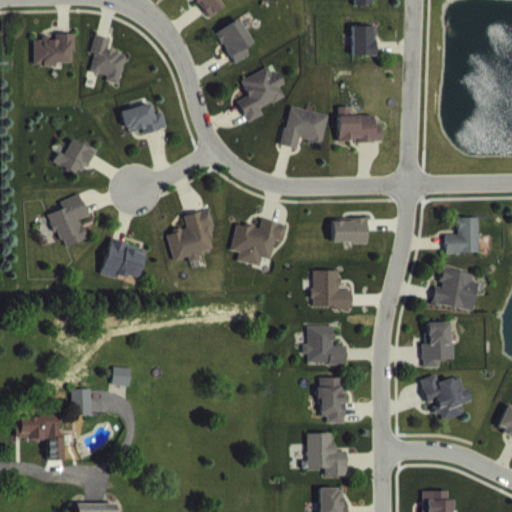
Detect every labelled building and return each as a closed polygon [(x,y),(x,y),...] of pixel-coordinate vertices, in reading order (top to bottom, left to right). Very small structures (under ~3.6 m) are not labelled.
[(223,7),(218,0),(187,0),(185,2),(208,34),(224,22),(216,12),(223,7)] [(352,0),(353,20),(373,20),(373,8),(380,8),(379,0),(352,0)] [(245,63),(253,58),(238,34),(216,48),(235,79),(250,70),(245,63)] [(353,70),(377,70),(377,41),(352,41),(353,70)] [(33,53),(34,81),(56,81),(56,78),(74,78),(73,48),(55,49),(55,53),(33,53)] [(126,69),(108,65),(111,54),(95,50),(91,68),(94,69),(90,87),(108,91),(106,96),(119,99),(126,69)] [(241,96),(248,111),(238,116),(248,137),(264,130),(260,124),(285,112),(280,101),(285,99),(279,87),(273,90),(269,82),(241,96)] [(121,127),(128,148),(143,144),(145,150),(167,143),(162,127),(154,130),(150,118),(121,127)] [(329,130),(290,121),(281,160),(297,164),(300,154),(322,159),(329,130)] [(338,131),(338,156),(358,155),(358,157),(382,157),(382,140),(375,140),(374,130),(338,131)] [(94,165),(72,153),(64,169),(59,167),(54,177),(80,191),(94,165)] [(60,217),(63,224),(50,229),(63,263),(88,254),(81,235),(89,231),(81,209),(60,217)] [(174,276),(189,272),(190,278),(202,275),(200,268),(216,264),(207,225),(184,231),(187,243),(167,248),(174,276)] [(480,268),(479,232),(458,232),(459,249),(446,250),(446,268),(480,268)] [(231,266),(239,268),(238,277),(260,281),(261,273),(271,275),(275,255),(284,257),(287,239),(261,234),(260,243),(237,238),(231,266)] [(368,234),(332,235),(332,258),(368,258),(368,234)] [(146,264),(110,254),(101,290),(118,294),(119,289),(138,294),(146,264)] [(474,289),(444,283),(440,302),(436,301),(432,319),(473,326),(478,297),(473,296),(474,289)] [(340,286),(313,286),(313,323),(352,323),(352,306),(340,306),(340,286)] [(454,374),(454,358),(450,358),(449,337),(428,338),(428,358),(423,359),(423,383),(440,382),(439,375),(454,374)] [(346,379),(346,361),(334,361),(334,341),(308,341),(308,359),(304,359),(303,369),(309,369),(309,379),(346,379)] [(109,364),(126,366),(124,384),(115,383),(107,382),(109,364)] [(131,401),(131,383),(113,382),(112,400),(131,401)] [(85,386),(66,387),(67,413),(86,412),(86,399),(85,386)] [(420,395),(427,418),(433,416),(437,430),(440,428),(442,435),(464,429),(461,419),(471,416),(467,402),(462,403),(459,391),(439,397),(436,390),(420,395)] [(344,438),(346,393),(319,392),(319,413),(322,414),(321,431),(328,432),(328,438),(344,438)] [(72,404),(72,430),(91,430),(91,404),(72,404)] [(54,436),(54,418),(37,419),(37,414),(15,415),(15,416),(10,416),(11,435),(24,435),(24,438),(54,436)] [(511,422),(505,421),(497,445),(511,450),(511,422)] [(59,430),(15,432),(16,455),(60,454),(59,430)] [(347,466),(334,466),(333,448),(308,448),(308,475),(302,476),(302,484),(325,483),(325,491),(348,491),(347,466)] [(70,511),(70,503),(91,502),(110,502),(110,511),(70,511)] [(320,503),(320,511),(344,511),(344,502),(320,503)]
